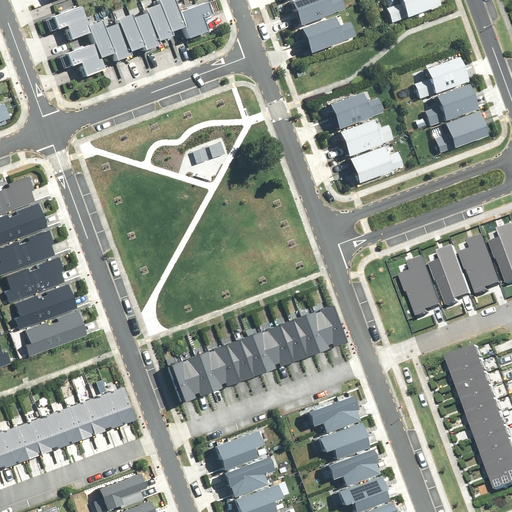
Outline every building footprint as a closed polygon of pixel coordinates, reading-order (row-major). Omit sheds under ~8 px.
[(155,0),(156,2),(167,31),(181,26),(176,11),(172,0),(155,0)] [(290,0),(299,24),(344,8),(340,0),(290,0)] [(389,20),(434,4),(432,0),(396,0),(397,2),(384,6),(389,20)] [(204,1),(176,11),(181,26),(185,37),(205,30),(200,16),(208,13),(204,1)] [(143,7),(144,11),(155,39),(168,34),(167,31),(156,2),(143,7)] [(79,5),(44,17),(48,28),(54,26),(55,27),(64,24),(69,38),(88,30),(86,24),(79,5)] [(144,11),(130,16),(140,44),(142,49),(157,43),(155,39),(144,11)] [(114,22),(125,50),(140,44),(130,16),(128,13),(113,18),(114,22)] [(299,26),(308,51),(353,35),(348,21),(335,26),(331,15),(299,26)] [(99,19),(86,24),(88,30),(93,42),(98,56),(111,52),(102,27),(99,19)] [(114,22),(102,27),(111,52),(114,59),(127,55),(125,50),(114,22)] [(93,42),(58,54),(62,65),(68,63),(69,64),(78,61),(83,75),(102,68),(98,56),(93,42)] [(417,97),(462,81),(454,56),(422,68),(426,79),(412,83),(417,97)] [(429,124),(474,108),(465,83),(433,95),(437,106),(424,110),(429,124)] [(327,103),(336,128),(381,112),(376,98),(363,103),(359,92),(327,103)] [(440,152),(485,136),(476,111),(444,122),(448,133),(435,138),(440,152)] [(336,130),(345,155),(390,139),(385,125),(372,130),(368,119),(336,130)] [(209,147),(213,158),(226,153),(222,142),(209,147)] [(347,156),(356,181),(401,165),(396,151),(383,156),(379,145),(347,156)] [(193,152),(197,163),(210,159),(206,148),(193,152)] [(0,210),(33,199),(30,191),(32,190),(27,176),(5,184),(7,187),(0,189),(0,210)] [(0,240),(42,226),(39,217),(41,216),(36,203),(15,211),(16,213),(8,216),(7,213),(0,215),(0,240)] [(504,238),(491,242),(498,259),(500,259),(509,282),(511,281),(511,224),(500,229),(504,238)] [(0,271),(52,252),(49,244),(51,243),(47,229),(25,237),(26,240),(18,243),(17,240),(0,246),(0,271)] [(474,249),(461,254),(467,270),(470,270),(479,294),(490,289),(489,287),(502,282),(484,234),(470,240),(474,249)] [(443,258),(430,263),(436,280),(439,279),(448,303),(460,298),(459,296),(471,291),(454,244),(439,249),(443,258)] [(414,270),(401,274),(408,291),(410,290),(419,314),(431,310),(430,307),(442,303),(425,255),(410,260),(414,270)] [(7,299),(61,280),(58,271),(61,270),(56,257),(34,265),(35,268),(27,270),(26,267),(3,276),(7,289),(4,290),(7,299)] [(17,326),(71,307),(68,298),(70,297),(65,284),(44,291),(45,294),(37,297),(36,294),(12,303),(17,316),(14,317),(17,326)] [(337,340),(324,304),(310,309),(323,345),(337,340)] [(323,345),(310,309),(297,314),(310,350),(323,345)] [(28,352),(82,333),(79,324),(82,324),(77,310),(55,318),(56,321),(48,324),(47,321),(24,329),(28,342),(25,343),(28,352)] [(310,350),(297,314),(283,319),(296,355),(310,350)] [(296,355),(283,319),(270,324),(283,360),(296,355)] [(283,360),(270,324),(256,329),(269,365),(283,360)] [(269,365),(256,329),(243,334),(256,369),(269,365)] [(256,369),(243,334),(229,338),(242,374),(256,369)] [(242,374),(229,338),(216,343),(229,379),(242,374)] [(229,379),(216,343),(202,348),(215,384),(229,379)] [(477,345),(445,356),(450,369),(482,358),(477,345)] [(215,384),(202,348),(189,353),(202,389),(215,384)] [(202,389),(189,353),(175,358),(188,394),(202,389)] [(188,394),(175,358),(162,363),(175,399),(188,394)] [(482,358),(450,369),(455,382),(486,370),(482,358)] [(486,370),(455,382),(460,395),(491,383),(486,370)] [(491,383),(460,395),(464,408),(496,396),(491,383)] [(127,417),(116,386),(102,391),(113,421),(127,417)] [(113,421),(102,391),(89,395),(100,426),(113,421)] [(100,426),(89,395),(75,400),(86,431),(100,426)] [(306,410),(310,424),(320,421),(323,430),(356,419),(353,410),(356,409),(351,395),(306,410)] [(496,396),(464,408),(469,421),(501,409),(496,396)] [(86,431),(75,400),(62,405),(72,436),(86,431)] [(72,436),(62,405),(48,410),(59,440),(72,436)] [(501,409),(469,421),(474,434),(505,422),(501,409)] [(59,440),(48,410),(34,415),(45,445),(59,440)] [(45,445),(34,415),(21,419),(32,450),(45,445)] [(32,450),(21,419),(7,424),(18,455),(32,450)] [(316,437),(320,451),(330,448),(333,456),(366,445),(363,436),(366,435),(361,421),(316,437)] [(505,422),(474,434),(479,447),(510,435),(505,422)] [(18,455),(7,424),(0,426),(0,446),(5,460),(18,455)] [(252,446),(261,443),(257,429),(211,444),(216,458),(219,457),(222,466),(255,455),(252,446)] [(511,439),(510,435),(479,447),(484,459),(511,449),(511,439)] [(324,462),(329,477),(339,473),(342,482),(375,471),(371,462),(374,461),(370,447),(324,462)] [(511,449),(484,459),(488,472),(511,463),(511,449)] [(262,472),(272,469),(267,455),(222,470),(226,484),(229,483),(232,492),(265,481),(262,472)] [(511,463),(488,472),(493,485),(511,478),(511,463)] [(98,486),(106,506),(119,501),(120,504),(144,495),(140,486),(144,484),(139,471),(98,486)] [(334,490),(339,504),(348,501),(351,510),(384,499),(381,490),(384,489),(379,475),(334,490)] [(272,499),(281,496),(276,482),(231,498),(236,511),(239,511),(263,511),(275,508),(272,499)] [(115,511),(153,511),(149,500),(115,511)] [(353,511),(393,511),(390,500),(353,511)]
